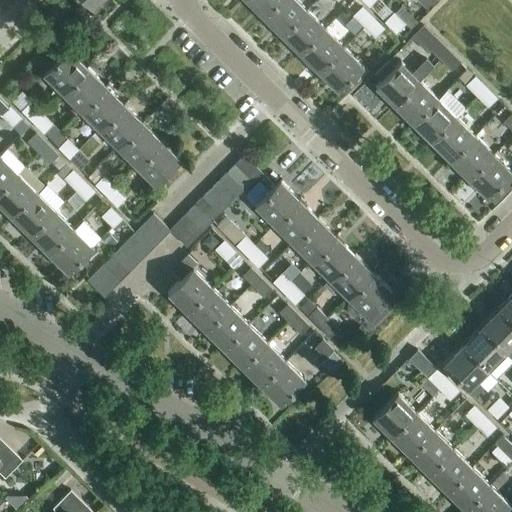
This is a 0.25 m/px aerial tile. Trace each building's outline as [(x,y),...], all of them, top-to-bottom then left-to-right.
[(101,0),(84,0),(93,8),(101,0)] [(245,0),(263,17),(279,0),(245,0)] [(279,0),(263,17),(281,35),(307,10),(297,0),(279,0)] [(37,12),(35,4),(27,2),(22,7),(24,15),(31,17),(37,12)] [(353,15),(364,26),(372,18),(362,7),(353,15)] [(281,35),(300,54),(325,28),(307,10),(281,35)] [(385,22),(396,32),(404,24),(393,13),(385,22)] [(372,18),(364,26),(375,37),(383,28),(372,18)] [(300,54),(318,72),(344,47),(325,28),(300,54)] [(429,49),(440,59),(448,51),(438,40),(429,49)] [(344,47),(318,72),(337,91),(363,65),(344,47)] [(42,74),(61,92),(87,67),(68,48),(42,74)] [(448,51),(440,59),(451,70),(459,61),(448,51)] [(394,105),(419,80),(433,66),(425,58),(412,72),(400,61),(375,87),(394,105)] [(61,92),(80,111),(105,85),(87,67),(61,92)] [(466,85),(477,96),(485,87),(475,77),(466,85)] [(394,105),(412,124),(438,98),(419,80),(394,105)] [(80,111),(98,129),(124,104),(105,85),(80,111)] [(485,87),(477,96),(489,108),(498,100),(485,87)] [(412,124),(431,142),(457,116),(438,98),(412,124)] [(22,111),(33,121),(41,113),(30,102),(22,111)] [(98,129),(117,148),(142,122),(124,104),(98,129)] [(1,115),(12,126),(20,117),(9,107),(1,115)] [(41,113),(33,121),(43,132),(52,124),(41,113)] [(503,122),(511,131),(511,113),(503,122)] [(431,142),(450,161),(475,135),(457,116),(431,142)] [(117,148),(135,166),(161,140),(142,122),(117,148)] [(28,141),(38,152),(46,144),(36,133),(28,141)] [(450,161),(468,179),(494,153),(475,135),(450,161)] [(59,148),(69,158),(78,150),(67,139),(59,148)] [(161,140),(135,166),(154,185),(180,159),(161,140)] [(46,144),(38,152),(49,163),(57,154),(46,144)] [(78,150),(69,158),(80,169),(88,161),(78,150)] [(511,171),(494,153),(468,179),(487,198),(511,172),(511,171)] [(0,191),(18,173),(0,154),(0,191)] [(244,155),(235,164),(252,181),(261,172),(244,155)] [(235,164),(227,172),(244,189),(252,181),(235,164)] [(64,178),(75,189),(83,181),(72,170),(64,178)] [(227,172),(219,180),(236,197),(244,189),(227,172)] [(0,191),(0,205),(11,217),(37,191),(18,173),(0,191)] [(96,184),(106,195),(115,187),(104,176),(96,184)] [(219,180),(210,189),(227,205),(236,197),(219,180)] [(254,206),(273,224),(299,199),(280,180),(254,206)] [(83,181),(75,189),(85,200),(94,191),(83,181)] [(115,187),(106,195),(117,206),(125,197),(115,187)] [(210,189),(202,197),(219,214),(227,205),(210,189)] [(11,217),(30,236),(55,210),(37,191),(11,217)] [(202,197),(194,205),(211,222),(219,214),(202,197)] [(273,224),(292,243),(317,217),(299,199),(273,224)] [(194,205),(186,213),(203,230),(211,222),(194,205)] [(102,216),(113,227),(121,219),(110,208),(102,216)] [(30,236),(48,254),(74,228),(55,210),(30,236)] [(186,213),(178,222),(195,238),(203,230),(186,213)] [(153,214),(145,222),(162,239),(170,230),(169,230),(153,214)] [(292,243),(310,261),(336,235),(317,217),(292,243)] [(145,222),(136,230),(154,247),(162,239),(145,222)] [(178,222),(169,230),(170,230),(186,247),(195,238),(178,222)] [(74,228),(48,254),(67,273),(93,247),(74,228)] [(136,230),(128,239),(145,255),(154,247),(136,230)] [(310,261),(329,280),(355,254),(336,235),(310,261)] [(237,245),(247,256),(256,247),(245,236),(237,245)] [(128,239),(120,247),(137,264),(145,255),(128,239)] [(215,249),(226,260),(235,252),(224,241),(215,249)] [(120,247),(112,255),(129,272),(137,264),(120,247)] [(256,247),(247,256),(258,266),(266,258),(256,247)] [(167,293),(186,312),(212,286),(193,267),(197,263),(188,254),(171,271),(180,280),(167,293)] [(336,287),(347,298),(373,272),(355,254),(329,280),(323,286),(331,293),(336,287)] [(112,255),(104,263),(121,280),(129,272),(112,255)] [(104,263),(95,272),(112,289),(121,280),(104,263)] [(242,276),(253,287),(261,278),(250,267),(242,276)] [(112,289),(95,272),(87,280),(104,297),(112,289)] [(373,272),(347,298),(347,312),(352,316),(365,316),(366,317),(392,291),(373,272)] [(273,282),(284,292),(292,284),(282,273),(273,282)] [(261,278),(253,287),(263,297),(272,289),(261,278)] [(292,284),(284,292),(295,303),(303,294),(292,284)] [(186,312),(205,331),(230,305),(212,286),(186,312)] [(511,293),(498,308),(511,321),(511,293)] [(279,312),(290,323),(298,315),(287,304),(279,312)] [(205,331),(223,349),(249,323),(230,305),(205,331)] [(308,316),(319,327),(327,318),(316,308),(308,316)] [(511,321),(498,308),(480,326),(506,352),(511,345),(511,321)] [(298,315),(290,323),(300,334),(309,325),(298,315)] [(327,318),(319,327),(329,337),(338,329),(327,318)] [(223,349),(242,367),(267,342),(249,323),(223,349)] [(480,326),(461,345),(487,370),(506,352),(480,326)] [(314,348),(325,358),(333,350),(323,339),(314,348)] [(242,367),(260,386),(286,360),(267,342),(242,367)] [(487,370),(461,345),(443,364),(468,389),(487,370)] [(286,360),(260,386),(279,405),(305,379),(286,360)] [(428,378),(439,388),(447,380),(437,369),(428,378)] [(447,380),(439,388),(450,399),(458,390),(447,380)] [(372,418),(391,437),(416,411),(397,392),(372,418)] [(372,416),(382,406),(372,397),(363,407),(372,416)] [(488,409),(496,417),(507,406),(499,398),(488,409)] [(465,414),(476,425),(484,416),(474,406),(465,414)] [(391,437),(409,455),(435,429),(416,411),(391,437)] [(484,416),(476,425),(487,435),(495,427),(484,416)] [(409,455),(428,474),(454,448),(435,429),(409,455)] [(0,473),(5,478),(22,460),(0,438),(0,473)] [(502,451),(511,461),(511,443),(510,442),(502,451)] [(428,474),(447,492),(472,466),(454,448),(428,474)] [(447,492),(465,510),(491,485),(472,466),(447,492)] [(491,485),(465,510),(466,511),(501,511),(510,503),(491,485)] [(56,511),(91,511),(92,511),(70,490),(53,508),(56,511)]
